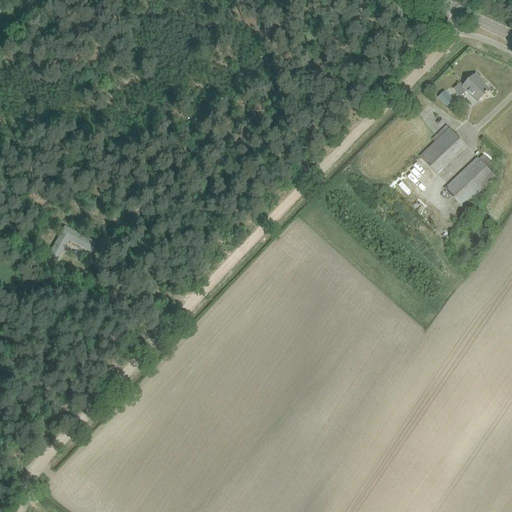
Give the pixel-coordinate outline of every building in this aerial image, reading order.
[(454,89),(461,96),(461,97),(467,91),(478,102),(490,91),(475,76),(464,86),(460,83),(454,89)] [(445,91),(438,98),(451,111),(458,104),(445,91)] [(420,157),(427,164),(438,175),(467,147),(450,129),(420,157)] [(478,158),(445,189),(463,208),(496,177),(478,158)] [(65,227),(48,256),(57,261),(69,241),(91,253),(96,244),(65,227)]
